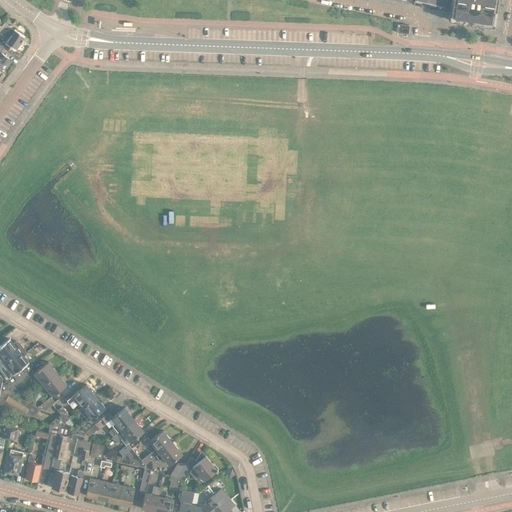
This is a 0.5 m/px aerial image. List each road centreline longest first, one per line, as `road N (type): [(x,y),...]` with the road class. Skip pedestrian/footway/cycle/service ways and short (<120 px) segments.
road 1 (secondary): [(423,54),(79,40),(57,32)]
road 2 (tertiary): [(256,511),(239,455),(0,308)]
